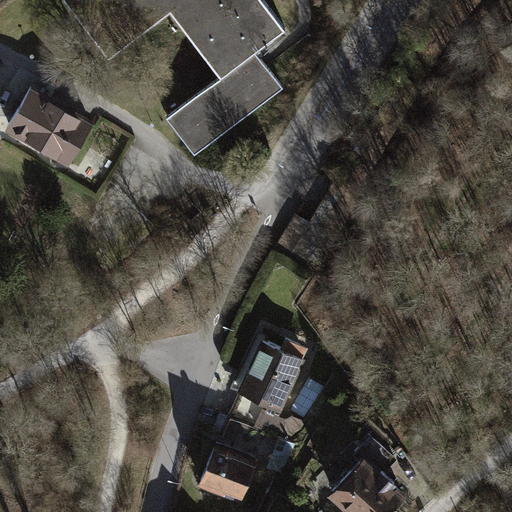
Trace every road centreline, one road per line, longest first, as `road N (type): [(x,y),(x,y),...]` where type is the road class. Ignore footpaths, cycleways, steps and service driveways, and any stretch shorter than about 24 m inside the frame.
road 1 (residential): [(277,199),(408,0)]
road 2 (residential): [(151,511),(192,365)]
